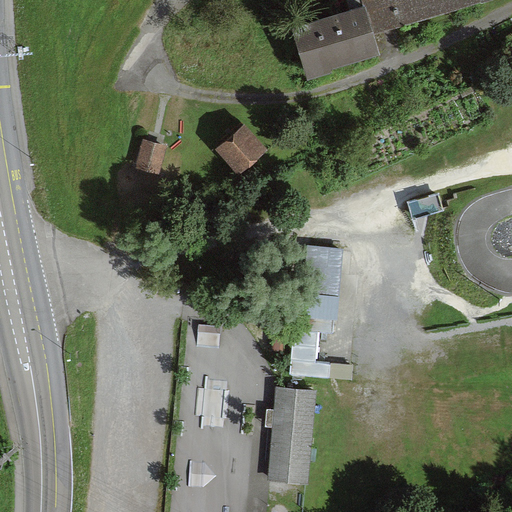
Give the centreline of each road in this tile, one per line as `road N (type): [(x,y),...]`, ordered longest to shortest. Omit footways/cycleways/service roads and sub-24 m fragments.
road 1 (track): [(511,10),(352,82),(272,98),(221,97),(158,78),(149,43),(171,0)]
road 2 (tertiary): [(0,174),(38,423),(39,511)]
road 3 (track): [(370,281),(402,343),(511,342)]
road 4 (track): [(511,162),(360,210)]
